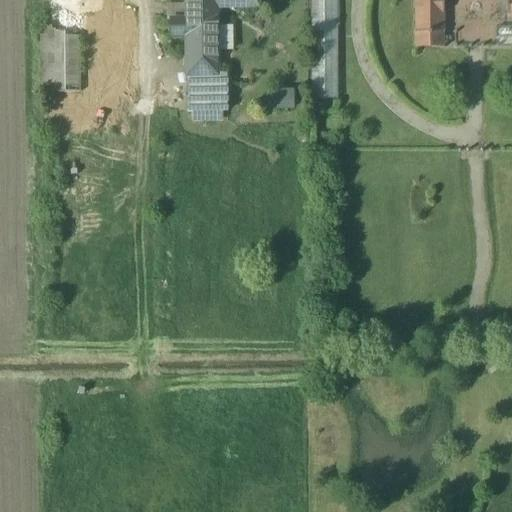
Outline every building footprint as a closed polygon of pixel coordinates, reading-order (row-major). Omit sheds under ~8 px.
[(41,0),(41,94),(79,94),(79,93),(80,93),(80,14),(79,0),(41,0)] [(79,0),(80,14),(102,14),(102,0),(79,0)] [(187,77),(217,77),(217,75),(217,52),(217,27),(217,8),(221,8),(221,0),(239,0),(240,8),(258,8),(257,0),(186,0),(187,22),(172,22),(172,37),(187,36),(187,77)] [(221,0),(221,8),(240,8),(239,0),(221,0)] [(338,101),(336,0),(309,0),(310,101),(338,101)] [(443,0),(414,0),(414,1),(414,34),(444,34),(443,0)] [(233,27),(217,27),(217,52),(233,52),(233,27)] [(495,48),(511,48),(511,28),(496,29),(496,46),(495,46),(495,48)] [(444,49),(444,34),(414,34),(414,43),(414,49),(444,49)] [(187,77),(187,113),(192,113),(222,112),(227,112),(227,75),(217,75),(217,77),(187,77)] [(294,90),(266,90),(266,112),(295,111),(294,90)] [(222,112),(192,113),(192,124),(222,123),(222,112)]
